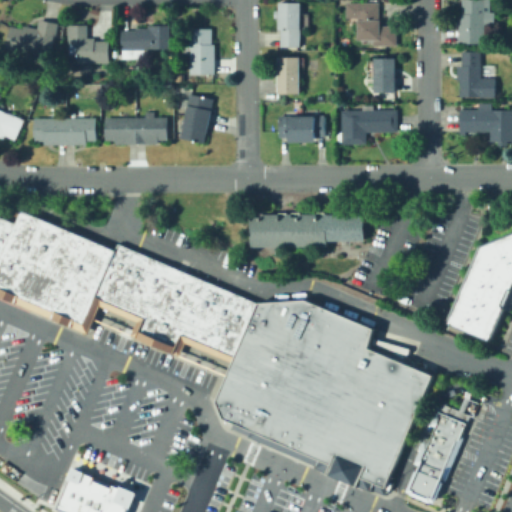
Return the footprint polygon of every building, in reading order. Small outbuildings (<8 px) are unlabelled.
[(486,0),(487,44),(462,44),(461,15),(464,15),(464,0),(486,0)] [(282,48),(280,3),(303,2),(304,47),(282,48)] [(383,2),(383,26),(398,26),(399,47),(376,47),(376,41),(361,41),(360,3),(383,2)] [(13,25),(26,28),(26,25),(40,27),(42,19),(60,22),(54,57),(8,47),(13,25)] [(69,45),(69,27),(91,26),(91,39),(97,39),(97,42),(111,41),(111,63),(80,64),(79,44),(69,45)] [(138,31),(138,29),(150,29),(150,26),(173,26),(173,49),(124,50),(123,31),(138,31)] [(192,29),(214,29),(214,45),(217,45),(218,74),(193,75),(192,29)] [(484,52),(484,79),(497,78),(498,98),(462,99),(462,81),(460,81),(460,66),(464,66),(464,52),(484,52)] [(281,95),(280,57),(301,57),(302,94),(281,95)] [(399,93),(378,93),(377,58),(398,58),(399,93)] [(193,95),(216,100),(207,144),(183,139),(193,95)] [(494,103),(495,111),(511,110),(511,143),(511,146),(500,147),(500,143),(492,143),(492,132),(469,133),(469,136),(464,136),(463,111),(481,110),(481,103),(494,103)] [(0,106),(26,119),(18,140),(8,135),(7,138),(0,134),(0,106)] [(370,144),(345,145),(344,112),(400,110),(401,132),(369,133),(370,144)] [(290,144),(290,138),(283,139),(282,117),(327,115),(327,137),(318,138),(318,143),(290,144)] [(48,145),(48,141),(38,141),(38,119),(100,117),(100,141),(91,141),(91,144),(48,145)] [(117,145),(117,141),(108,141),(107,118),(170,117),(170,141),(160,141),(160,144),(117,145)] [(0,257),(15,221),(20,209),(45,219),(15,291),(19,292),(15,301),(0,294),(0,257)] [(364,213),(364,238),(326,238),(326,244),(251,244),(251,213),(364,213)] [(0,226),(4,217),(15,221),(0,257),(0,226)] [(45,219),(114,248),(94,295),(101,298),(99,304),(87,332),(15,301),(19,292),(15,291),(45,219)] [(511,280),(511,231),(479,245),(447,322),(488,339),(511,280)] [(109,308),(99,304),(101,298),(94,295),(114,248),(117,241),(134,249),(109,308)] [(150,255),(125,315),(109,308),(134,249),(150,255)] [(125,315),(150,255),(167,262),(144,316),(139,314),(137,320),(125,315)] [(167,262),(203,277),(181,331),(187,334),(185,340),(179,353),(131,333),(137,320),(139,314),(144,316),(167,262)] [(225,287),(200,347),(185,340),(187,334),(181,331),(203,277),(225,287)] [(200,347),(225,287),(241,293),(216,354),(200,347)] [(241,293),(258,300),(232,360),(216,354),(241,293)] [(223,417),(249,428),(246,435),(255,439),(315,464),(314,466),(342,478),(370,490),(371,488),(383,493),(433,373),(368,346),(373,327),(305,298),(258,300),(232,360),(216,399),(223,417)] [(429,501),(430,499),(435,501),(462,435),(460,434),(469,413),(441,401),(437,411),(434,410),(429,423),(434,425),(428,441),(422,439),(412,461),(416,463),(405,489),(409,491),(408,492),(429,501)] [(67,511),(53,506),(56,498),(75,454),(101,465),(98,472),(81,511),(67,511)] [(81,511),(98,472),(124,483),(111,511),(81,511)] [(111,511),(124,483),(126,477),(148,486),(136,511),(111,511)]
